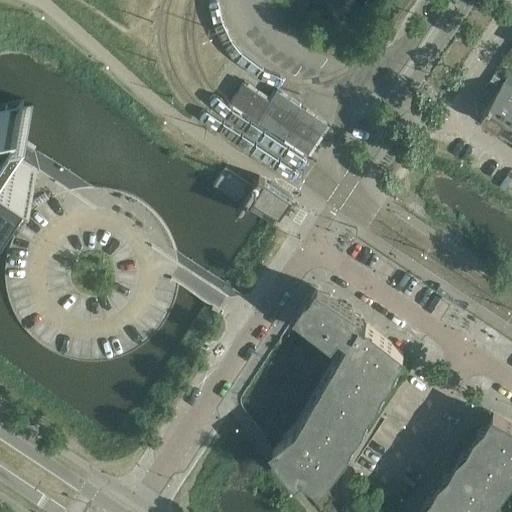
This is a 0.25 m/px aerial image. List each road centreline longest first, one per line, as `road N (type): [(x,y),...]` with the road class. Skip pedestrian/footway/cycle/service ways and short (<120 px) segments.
road 1 (residential): [(138,511),(295,262),(316,246)]
road 2 (unclassified): [(244,0),(252,28),(286,60),(325,80),(370,78),(391,64),(444,0)]
road 3 (residential): [(511,378),(316,246)]
road 4 (residential): [(511,160),(463,119),(511,36)]
road 5 (secondary): [(118,511),(0,433)]
